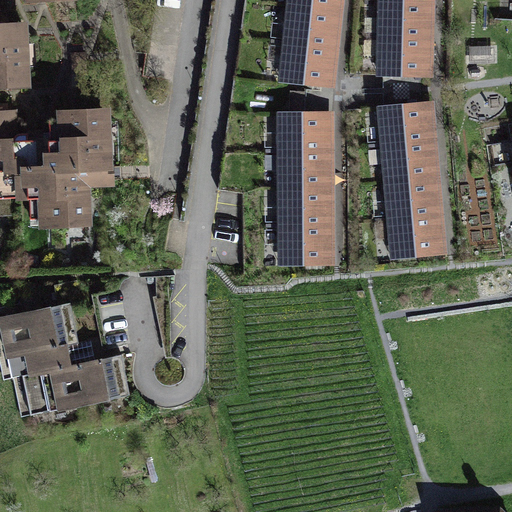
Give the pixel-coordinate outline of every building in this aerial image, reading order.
[(0,0),(0,91),(29,90),(25,29),(0,31),(0,0),(22,0),(23,12),(84,7),(83,0),(0,0)] [(336,0),(290,0),(282,82),(326,87),(336,0)] [(429,0),(381,0),(379,77),(426,79),(429,0)] [(431,108),(384,111),(395,263),(442,260),(431,108)] [(11,118),(0,118),(0,188),(11,188),(12,211),(37,210),(38,233),(95,230),(94,198),(114,197),(109,112),(59,115),(60,138),(50,138),(52,159),(33,160),(32,139),(13,140),(11,118)] [(326,119),(279,120),(283,266),(330,265),(326,119)] [(66,311),(1,327),(10,362),(27,358),(33,379),(51,375),(59,410),(118,395),(109,361),(81,368),(66,311)]
